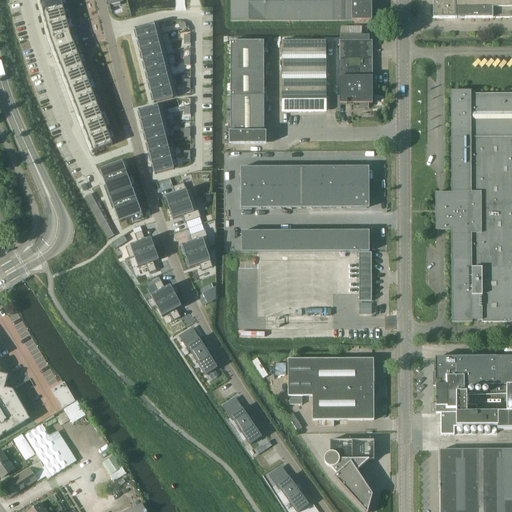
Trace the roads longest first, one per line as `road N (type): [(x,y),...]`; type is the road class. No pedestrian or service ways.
road 1 (residential): [(99,0),(179,272),(213,348),(325,511)]
road 2 (unclassified): [(406,511),(402,0)]
road 3 (tertiary): [(0,280),(49,247),(58,228),(0,79)]
road 4 (unknown): [(8,511),(86,468),(69,431)]
